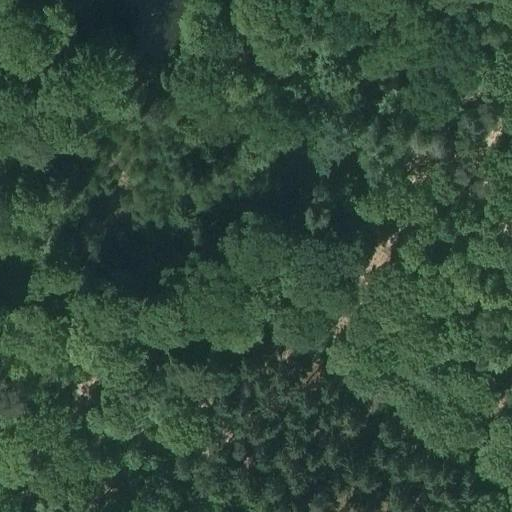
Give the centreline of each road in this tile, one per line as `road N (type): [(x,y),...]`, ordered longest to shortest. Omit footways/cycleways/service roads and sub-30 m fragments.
road 1 (track): [(32,511),(4,234),(32,137),(82,89),(140,79),(197,87),(511,324)]
road 2 (track): [(253,511),(0,334)]
